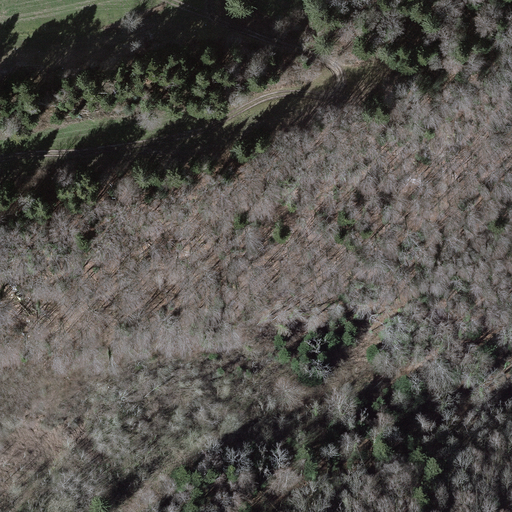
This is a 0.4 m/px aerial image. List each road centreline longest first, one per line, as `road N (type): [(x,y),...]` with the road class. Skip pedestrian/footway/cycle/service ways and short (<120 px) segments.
road 1 (track): [(0,159),(182,137),(270,96),(332,93),(338,84),(331,66),(216,18),(211,0)]
road 2 (track): [(511,325),(427,366),(368,376),(186,455),(123,511)]
